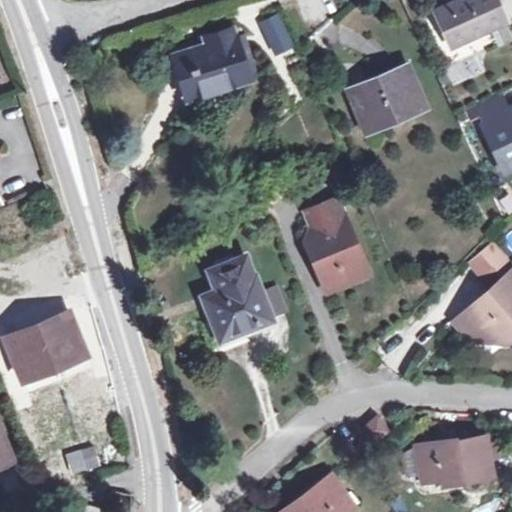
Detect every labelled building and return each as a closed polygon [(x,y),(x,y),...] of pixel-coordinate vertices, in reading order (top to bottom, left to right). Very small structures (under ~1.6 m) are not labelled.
[(489,27),(505,20),(496,0),(457,0),(435,10),(451,45),(489,27)] [(275,52),(290,44),(276,16),(261,23),(275,52)] [(505,20),(489,27),(496,42),(511,34),(505,20)] [(232,28),(213,33),(215,41),(207,44),(173,54),(187,98),(248,79),(247,75),(235,36),(232,28)] [(215,41),(213,33),(204,36),(207,44),(215,41)] [(245,33),(235,36),(247,75),(257,71),(245,33)] [(367,126),(421,103),(405,67),(351,89),(367,126)] [(496,95),(473,106),(504,171),(511,167),(511,112),(505,115),(496,95)] [(306,242),(323,281),(339,274),(343,283),(368,272),(336,198),(306,211),(316,237),(306,242)] [(482,274),(505,254),(494,241),(471,261),(482,274)] [(218,317),(226,336),(256,324),(258,329),(274,322),(270,314),(261,291),(257,281),(255,282),(245,255),(208,270),(217,290),(223,288),(226,294),(205,303),(212,320),(218,317)] [(511,268),(503,276),(461,314),(475,331),(496,332),(505,341),(511,334),(511,268)] [(339,274),(323,281),(326,290),(343,283),(339,274)] [(284,309),(275,285),(261,291),(270,314),(284,309)] [(223,288),(217,290),(202,296),(205,303),(226,294),(223,288)] [(5,338),(12,358),(20,354),(29,376),(78,356),(69,334),(77,331),(69,312),(5,338)] [(475,331),(461,314),(454,320),(471,340),(505,341),(496,332),(475,331)] [(226,336),(218,317),(212,320),(201,324),(210,347),(228,340),(226,336)] [(86,353),(77,331),(69,334),(78,356),(86,353)] [(20,354),(12,358),(21,379),(29,376),(20,354)] [(486,434),(489,455),(502,453),(498,432),(486,434)] [(489,455),(486,434),(455,440),(455,437),(416,444),(400,453),(403,473),(422,477),(423,482),(438,479),(460,475),(461,481),(493,475),(489,455)] [(346,511),(355,506),(331,473),(278,511),(346,511)] [(460,475),(438,479),(439,484),(461,481),(460,475)]
